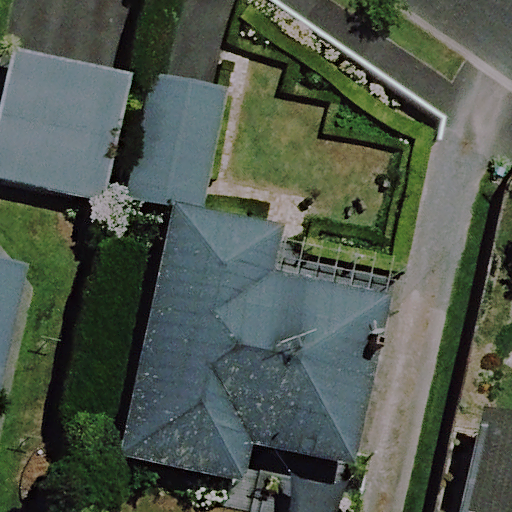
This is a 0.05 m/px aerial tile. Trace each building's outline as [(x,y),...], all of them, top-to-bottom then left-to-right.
[(121,0),(17,0),(0,92),(0,192),(84,208),(121,0)] [(380,275),(284,256),(290,229),(261,223),(194,210),(217,96),(142,81),(117,206),(159,214),(109,468),(225,491),(232,453),(341,475),(380,275)] [(0,430),(32,299),(0,291),(0,430)] [(511,343),(498,363),(511,372),(511,343)] [(335,511),(255,492),(250,511),(335,511)]
